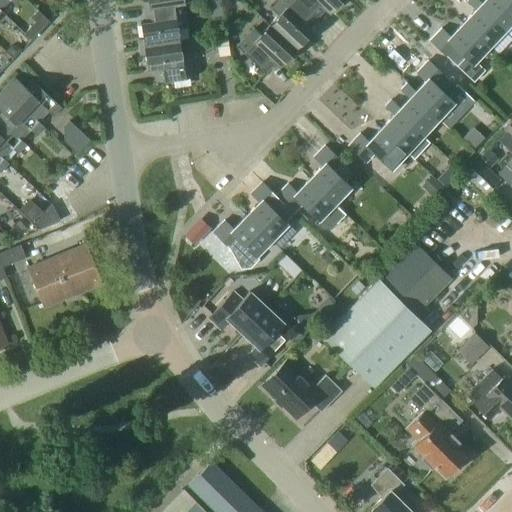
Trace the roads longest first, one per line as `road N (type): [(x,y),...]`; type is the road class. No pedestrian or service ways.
road 1 (residential): [(119,151),(273,119),(385,0)]
road 2 (residential): [(317,511),(156,335)]
road 3 (residential): [(156,335),(119,151)]
road 4 (residential): [(0,397),(156,335)]
road 5 (residential): [(119,151),(99,0)]
